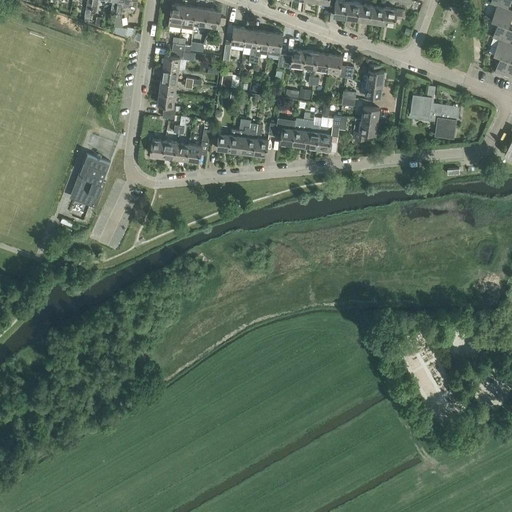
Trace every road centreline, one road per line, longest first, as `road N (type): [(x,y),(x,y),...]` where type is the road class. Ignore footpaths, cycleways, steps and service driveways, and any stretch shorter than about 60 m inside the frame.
road 1 (residential): [(487,149),(147,183),(133,176),(129,156),(150,0)]
road 2 (residential): [(411,61),(234,0)]
road 3 (residential): [(487,149),(511,99),(411,61)]
